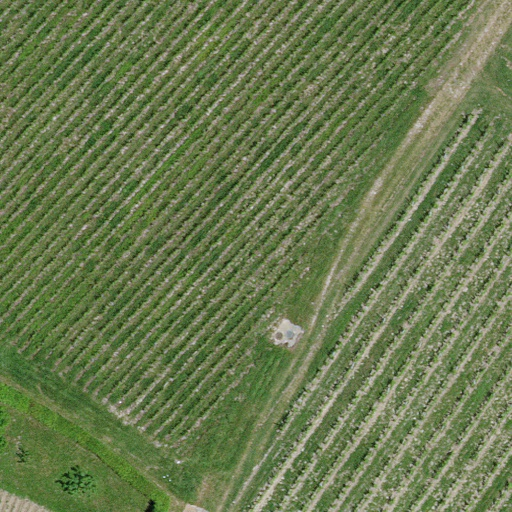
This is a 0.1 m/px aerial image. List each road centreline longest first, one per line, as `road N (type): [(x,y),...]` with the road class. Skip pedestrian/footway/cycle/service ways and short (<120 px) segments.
road 1 (track): [(511,0),(362,224),(206,511)]
road 2 (track): [(0,366),(213,501)]
